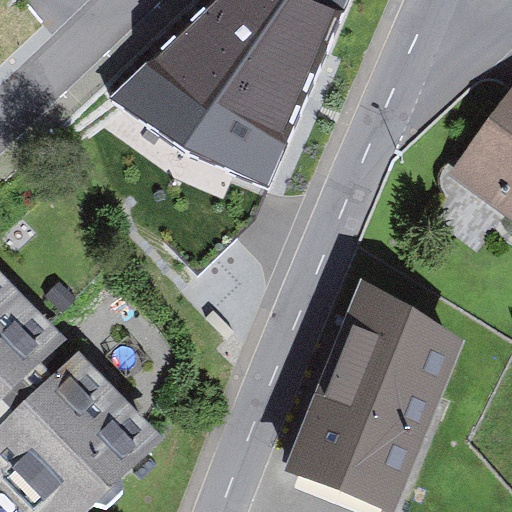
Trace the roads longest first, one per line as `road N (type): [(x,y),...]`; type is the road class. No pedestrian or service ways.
road 1 (tertiary): [(412,51),(223,511)]
road 2 (residential): [(144,0),(0,130)]
